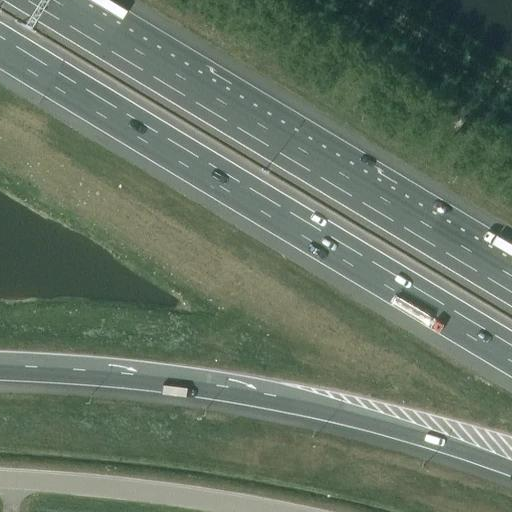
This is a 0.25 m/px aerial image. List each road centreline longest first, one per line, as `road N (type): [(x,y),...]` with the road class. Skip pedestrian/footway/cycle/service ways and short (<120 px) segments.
road 1 (motorway): [(0,42),(511,354)]
road 2 (motorway): [(511,282),(41,0)]
road 3 (motorway): [(0,371),(169,386),(344,417),(511,471)]
road 4 (unclassified): [(0,477),(39,476),(241,511)]
road 5 (track): [(511,90),(368,0)]
